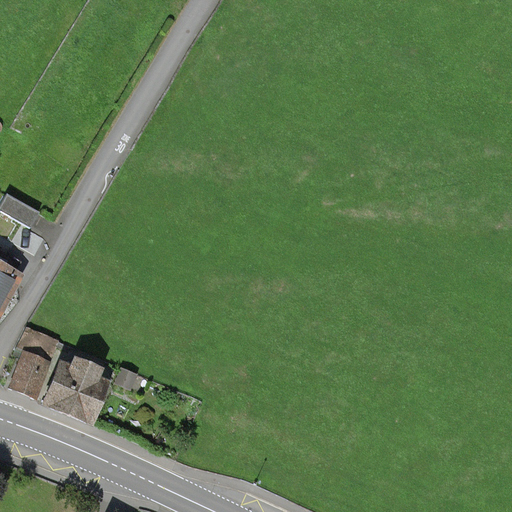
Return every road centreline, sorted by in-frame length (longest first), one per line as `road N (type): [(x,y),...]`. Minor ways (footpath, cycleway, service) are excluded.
road 1 (residential): [(206,0),(0,345)]
road 2 (primary): [(0,419),(214,511)]
